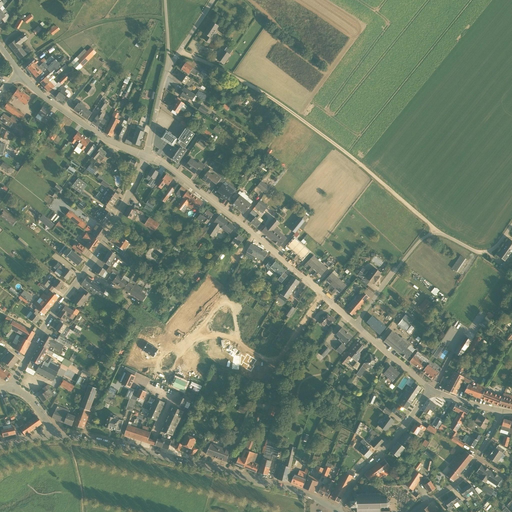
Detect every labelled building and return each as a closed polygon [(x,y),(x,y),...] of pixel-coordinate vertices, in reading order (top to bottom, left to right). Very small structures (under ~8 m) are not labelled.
[(2,11),(0,11),(0,19),(1,18),(5,22),(9,15),(6,13),(4,14),(2,11)] [(29,14),(23,19),(26,23),(33,18),(29,14)] [(18,29),(21,24),(22,21),(19,19),(17,22),(14,27),(18,29)] [(209,43),(208,42),(213,35),(214,35),(217,31),(216,30),(219,26),(212,22),(204,34),(208,36),(205,41),(209,43)] [(32,30),(35,34),(42,29),(39,25),(32,30)] [(59,30),(56,25),(47,31),(51,36),(59,30)] [(12,42),(8,45),(20,60),(27,54),(23,50),(19,44),(27,38),(24,33),(17,38),(12,42)] [(91,47),(77,62),(81,66),(82,67),(96,52),(91,47)] [(224,64),(230,55),(224,51),(218,60),(224,64)] [(31,72),(37,67),(35,64),(38,62),(36,60),(27,68),(31,72)] [(47,67),(46,68),(48,71),(53,66),(57,63),(55,60),(51,63),(51,64),(47,67)] [(191,72),(196,76),(199,72),(186,63),(182,69),(189,75),(191,72)] [(38,67),(37,67),(31,72),(36,78),(45,70),(43,68),(40,65),(38,67)] [(44,87),(50,81),(48,79),(50,76),(49,74),(40,82),(44,87)] [(189,86),(193,80),(184,74),(179,81),(185,85),(185,84),(189,86)] [(61,84),(68,78),(65,75),(58,81),(61,84)] [(50,82),(50,81),(44,87),(48,92),(57,84),(55,82),(53,79),(50,82)] [(62,102),(65,97),(68,94),(65,92),(67,89),(62,85),(60,89),(62,90),(59,93),(58,92),(55,97),(62,102)] [(192,101),(195,96),(184,88),(182,91),(183,92),(181,96),(188,101),(190,99),(192,101)] [(26,105),(30,98),(17,89),(13,95),(26,105)] [(204,101),(207,96),(199,90),(195,95),(204,101)] [(173,110),(171,112),(176,116),(184,104),(180,101),(181,100),(177,98),(176,101),(178,102),(173,110)] [(103,110),(108,103),(105,100),(100,108),(103,110)] [(17,117),(20,112),(7,103),(4,108),(17,117)] [(92,113),(84,108),(79,104),(78,104),(74,110),(87,120),(92,113)] [(207,109),(203,107),(201,105),(198,110),(206,115),(209,110),(207,109)] [(46,123),(50,118),(47,115),(49,112),(42,107),(37,114),(38,114),(35,117),(40,121),(41,120),(46,123)] [(98,115),(92,123),(95,125),(96,124),(101,128),(107,121),(102,117),(104,115),(100,112),(98,116),(98,115)] [(0,117),(0,121),(6,126),(10,128),(13,124),(14,125),(17,120),(11,116),(9,118),(3,114),(0,117)] [(112,137),(120,121),(113,117),(105,133),(112,137)] [(48,137),(53,140),(65,124),(60,121),(48,137)] [(126,125),(126,124),(123,123),(123,124),(117,135),(120,137),(119,138),(121,139),(126,129),(126,127),(125,127),(126,125)] [(197,131),(200,126),(195,123),(192,128),(197,131)] [(140,146),(145,133),(144,132),(145,129),(138,127),(137,130),(132,143),(140,146)] [(185,148),(195,134),(186,128),(178,139),(178,138),(177,138),(166,131),(167,131),(166,131),(161,138),(161,139),(161,138),(172,146),(173,146),(178,149),(171,159),(178,164),(187,150),(185,148)] [(207,138),(211,133),(205,129),(201,134),(207,138)] [(80,142),(84,136),(77,132),(71,141),(73,143),(76,139),(80,142)] [(90,141),(84,136),(80,142),(77,146),(83,150),(90,141)] [(103,159),(103,157),(106,153),(100,148),(92,157),(90,160),(94,163),(98,158),(100,160),(102,160),(103,159)] [(201,172),(205,166),(204,164),(199,161),(197,164),(191,159),(185,167),(194,174),(198,169),(201,172)] [(7,171),(10,167),(3,163),(0,166),(7,171)] [(86,170),(93,175),(97,169),(94,167),(95,166),(90,163),(86,170)] [(66,171),(72,174),(75,170),(69,166),(66,171)] [(221,178),(216,174),(216,173),(210,169),(203,179),(206,181),(206,182),(208,184),(211,180),(217,184),(221,178)] [(157,175),(151,171),(147,178),(151,181),(147,187),(151,190),(157,182),(154,180),(157,175)] [(245,179),(248,180),(250,178),(251,179),(253,175),(249,172),(245,179)] [(166,175),(163,180),(161,178),(156,186),(162,189),(165,184),(168,185),(173,179),(166,175)] [(79,186),(82,182),(79,180),(73,188),(80,193),(83,189),(79,186)] [(110,190),(109,192),(107,191),(104,191),(102,194),(105,197),(114,203),(119,196),(113,192),(114,189),(103,180),(102,182),(101,184),(110,190)] [(265,193),(269,187),(261,181),(257,187),(265,193)] [(53,188),(58,193),(62,195),(65,191),(62,188),(56,184),(53,188)] [(227,187),(223,184),(218,191),(223,195),(222,196),(227,200),(235,189),(229,184),(227,187)] [(168,198),(174,189),(170,186),(164,195),(160,199),(165,203),(168,198)] [(181,200),(182,200),(188,191),(182,186),(176,194),(179,197),(178,197),(181,199),(182,198),(183,198),(181,200)] [(203,203),(188,191),(182,200),(181,200),(176,207),(183,212),(188,205),(190,207),(192,205),(198,209),(200,207),(203,203)] [(243,192),(240,195),(233,205),(238,209),(243,203),(246,200),(248,198),(248,197),(243,192)] [(109,209),(114,203),(105,197),(101,203),(109,209)] [(145,204),(152,208),(155,204),(148,200),(145,204)] [(251,204),(246,200),(243,203),(238,209),(244,214),(251,204)] [(263,213),(268,206),(260,200),(254,208),(263,213)] [(112,215),(105,210),(100,208),(98,211),(97,210),(94,214),(96,215),(94,218),(102,224),(104,221),(106,223),(112,215)] [(129,208),(127,212),(126,213),(125,214),(125,215),(132,219),(134,221),(136,217),(134,216),(137,210),(134,209),(133,211),(129,208)] [(3,210),(0,213),(0,214),(12,225),(15,221),(3,210)] [(83,229),(87,224),(69,210),(65,215),(83,229)] [(206,224),(209,220),(213,215),(207,210),(206,212),(203,210),(197,219),(198,218),(200,220),(202,218),(204,220),(203,222),(206,224)] [(257,228),(261,223),(258,220),(261,217),(258,214),(251,222),(257,228)] [(213,224),(207,234),(214,238),(219,227),(229,235),(235,227),(219,215),(216,219),(213,224)] [(52,228),(55,224),(47,217),(43,221),(52,228)] [(155,231),(159,224),(149,217),(144,225),(155,231)] [(296,232),(300,228),(305,221),(300,217),(290,229),(295,234),(296,232)] [(275,228),(279,223),(273,218),(267,226),(262,232),(280,247),(285,241),(287,238),(279,232),(279,231),(275,228)] [(92,235),(99,241),(105,231),(98,226),(92,235)] [(198,241),(208,229),(205,226),(195,238),(198,241)] [(98,241),(99,241),(92,235),(92,236),(87,232),(82,237),(84,239),(88,242),(85,247),(86,248),(92,252),(97,245),(99,242),(98,241)] [(121,249),(118,253),(125,259),(128,254),(123,251),(129,243),(121,237),(120,239),(114,235),(110,241),(116,245),(116,246),(121,249)] [(235,237),(229,245),(232,247),(234,246),(236,248),(238,246),(239,246),(241,243),(244,239),(239,235),(236,238),(235,237)] [(19,237),(17,240),(26,248),(28,245),(19,237)] [(293,250),(299,243),(295,238),(285,249),(287,251),(290,248),(293,250)] [(77,245),(75,243),(72,247),(80,253),(84,248),(78,243),(77,245)] [(297,255),(304,247),(299,243),(293,250),(290,253),(292,255),(294,252),(297,255)] [(245,255),(256,262),(257,262),(259,258),(263,261),(267,253),(251,244),(247,251),(245,255)] [(511,251),(511,250),(511,249),(506,245),(498,257),(505,261),(511,251)] [(77,265),(78,265),(83,259),(68,247),(66,250),(67,251),(64,254),(63,253),(61,256),(75,267),(77,265)] [(302,259),(309,251),(304,247),(297,255),(294,258),(296,259),(299,256),(302,259)] [(109,250),(105,256),(115,263),(115,262),(116,263),(118,260),(122,262),(122,261),(130,267),(132,264),(125,259),(118,253),(116,255),(109,250)] [(183,250),(181,254),(179,257),(183,260),(186,257),(188,253),(183,250)] [(237,261),(240,254),(235,252),(232,260),(237,261)] [(109,266),(107,269),(112,272),(114,269),(111,268),(115,263),(105,256),(102,262),(109,266)] [(311,267),(318,260),(313,256),(304,266),(306,268),(309,265),(311,267)] [(316,272),(323,264),(318,260),(311,267),(308,271),(310,272),(313,269),(316,272)] [(276,272),(281,266),(276,261),(272,265),(269,262),(265,266),(269,269),(268,270),(273,274),(276,272)] [(239,275),(245,265),(240,263),(235,272),(239,275)] [(66,269),(61,264),(57,269),(60,272),(61,271),(63,272),(60,275),(66,280),(72,273),(66,268),(66,269)] [(321,276),(328,269),(323,264),(316,272),(313,275),(315,276),(318,273),(321,276)] [(95,272),(101,276),(104,272),(105,271),(99,266),(95,272)] [(281,266),(276,272),(281,276),(279,278),(278,280),(281,283),(288,275),(285,272),(286,271),(281,266)] [(381,273),(377,270),(374,268),(372,270),(370,269),(369,269),(368,271),(365,275),(360,271),(357,275),(362,279),(364,277),(366,278),(373,283),(375,281),(376,282),(379,277),(378,276),(381,273)] [(330,284),(337,277),(332,273),(322,283),(324,285),(327,282),(330,284)] [(112,282),(123,289),(128,282),(116,275),(116,276),(112,282)] [(86,277),(81,284),(88,289),(88,288),(92,291),(91,293),(94,295),(96,294),(101,297),(105,290),(86,277)] [(286,302),(300,282),(292,277),(279,297),(286,302)] [(335,289),(341,281),(337,277),(330,284),(327,288),(329,289),(332,286),(335,289)] [(54,284),(45,278),(41,283),(51,291),(54,287),(58,290),(63,284),(57,280),(54,284)] [(205,279),(202,282),(211,289),(214,286),(217,289),(218,290),(222,284),(214,278),(215,278),(214,278),(210,283),(205,279)] [(136,283),(131,280),(124,290),(130,293),(137,284),(135,283),(136,283)] [(340,293),(346,286),(341,281),(335,289),(332,292),(334,294),(337,290),(340,293)] [(202,282),(200,285),(205,289),(201,294),(208,300),(209,301),(213,295),(209,292),(211,289),(202,282)] [(137,284),(130,293),(142,301),(145,296),(140,292),(143,288),(141,287),(137,285),(137,284)] [(435,295),(439,290),(435,286),(430,291),(435,295)] [(9,290),(18,297),(20,294),(11,287),(9,290)] [(26,304),(29,300),(32,297),(24,290),(21,294),(20,294),(18,297),(26,304)] [(91,295),(85,291),(83,294),(80,292),(73,301),(79,307),(87,298),(88,298),(91,295)] [(45,297),(43,299),(51,306),(58,298),(50,292),(45,297)] [(353,316),(369,297),(363,292),(347,311),(353,316)] [(200,293),(197,296),(202,300),(198,305),(202,309),(206,312),(205,312),(206,312),(209,308),(210,307),(210,306),(206,303),(208,300),(201,294),(200,293)] [(51,306),(43,299),(39,304),(36,301),(33,305),(35,307),(36,308),(43,314),(44,315),(51,306)] [(419,308),(424,312),(431,303),(426,299),(419,308)] [(193,301),(190,305),(196,309),(192,313),(194,315),(199,320),(204,315),(199,311),(202,308),(198,305),(193,301)] [(288,317),(294,308),(290,305),(288,309),(289,310),(285,315),(288,317)] [(65,306),(57,317),(65,322),(66,320),(65,319),(67,316),(69,318),(70,318),(73,313),(76,316),(79,311),(74,308),(72,310),(65,306)] [(158,314),(162,309),(157,306),(153,311),(158,314)] [(185,308),(182,311),(187,316),(184,320),(184,321),(187,323),(187,324),(191,327),(195,321),(191,318),(194,315),(192,313),(185,308)] [(35,324),(39,318),(36,315),(37,313),(32,309),(30,312),(30,311),(26,317),(35,324)] [(330,317),(327,314),(325,317),(323,316),(318,321),(323,326),(326,323),(329,326),(332,323),(332,324),(336,320),(331,316),(330,317)] [(406,332),(410,327),(411,325),(409,323),(411,320),(404,315),(397,325),(406,332)] [(178,316),(176,320),(181,324),(179,326),(177,329),(184,335),(189,330),(189,329),(189,330),(185,326),(187,323),(184,321),(184,320),(183,320),(182,319),(178,316)] [(372,316),(367,323),(373,327),(372,328),(380,334),(386,327),(379,321),(379,322),(372,316)] [(24,337),(23,338),(30,342),(35,333),(13,321),(10,326),(9,328),(13,331),(24,337)] [(67,333),(70,329),(60,322),(55,329),(61,333),(65,336),(67,333)] [(457,328),(452,325),(444,338),(449,341),(457,328)] [(346,343),(352,336),(342,326),(335,333),(340,337),(338,339),(342,342),(336,349),(340,353),(346,347),(344,345),(346,343)] [(401,338),(392,331),(384,341),(407,360),(414,351),(415,350),(407,343),(401,338)] [(39,345),(53,353),(58,356),(60,353),(65,346),(70,349),(73,343),(59,336),(57,339),(55,338),(54,340),(52,339),(45,334),(39,345)] [(470,358),(476,347),(481,338),(478,336),(476,335),(470,345),(464,355),(470,358)] [(30,342),(23,338),(21,336),(18,341),(15,348),(14,350),(24,355),(30,342)] [(454,353),(461,357),(472,341),(465,336),(454,353)] [(351,362),(353,359),(356,362),(362,355),(359,353),(364,347),(358,342),(349,353),(347,351),(341,358),(343,360),(341,363),(343,365),(346,362),(347,363),(349,361),(351,362)] [(230,344),(225,350),(229,353),(228,354),(233,357),(231,369),(239,370),(240,364),(241,356),(237,355),(235,355),(238,351),(230,344)] [(53,353),(39,345),(30,360),(30,361),(27,367),(35,371),(53,381),(60,367),(53,363),(54,360),(46,356),(47,353),(51,356),(53,353)] [(326,346),(319,353),(323,357),(330,350),(326,346)] [(149,348),(146,353),(153,358),(156,353),(149,348)] [(192,350),(187,357),(193,361),(191,364),(198,368),(201,363),(198,360),(201,357),(192,350)] [(18,359),(8,351),(6,354),(3,352),(2,354),(15,363),(18,359)] [(11,368),(15,363),(2,354),(0,355),(2,357),(0,359),(0,360),(5,364),(4,365),(8,368),(9,367),(11,368)] [(241,356),(240,364),(241,365),(243,362),(248,366),(246,369),(251,372),(254,366),(253,365),(256,360),(247,354),(245,357),(241,354),(241,356)] [(366,369),(365,369),(367,365),(372,368),(378,360),(377,359),(377,358),(375,357),(374,357),(370,355),(356,375),(359,377),(360,378),(366,369)] [(421,370),(425,365),(426,364),(415,355),(410,362),(421,370)] [(139,356),(136,363),(139,364),(137,369),(149,374),(152,368),(145,364),(147,359),(139,356)] [(468,363),(463,360),(458,371),(462,373),(468,363)] [(433,380),(434,380),(440,372),(428,364),(422,372),(433,380)] [(0,377),(3,380),(9,373),(0,365),(0,377)] [(388,378),(395,370),(390,366),(383,374),(388,378)] [(127,373),(122,384),(125,385),(125,387),(129,388),(129,387),(130,388),(135,376),(134,376),(136,372),(125,367),(124,371),(127,373)] [(392,382),(399,374),(395,370),(388,378),(392,382)] [(455,395),(462,380),(469,384),(471,380),(462,376),(453,371),(445,390),(455,395)] [(176,378),(173,386),(184,391),(187,382),(176,378)] [(65,389),(69,383),(63,379),(59,385),(65,389)] [(191,382),(190,386),(200,390),(201,387),(191,382)] [(397,403),(397,404),(406,410),(407,409),(421,388),(414,383),(405,397),(402,395),(396,403),(397,403)] [(464,393),(480,399),(485,389),(486,387),(478,383),(476,387),(468,384),(464,393)] [(49,389),(50,389),(50,388),(48,384),(43,388),(45,391),(39,396),(42,401),(53,394),(49,389)] [(80,407),(83,408),(89,411),(98,389),(96,388),(97,387),(97,386),(96,385),(95,385),(94,385),(93,386),(93,387),(89,385),(80,407)] [(134,389),(130,399),(131,399),(136,400),(138,398),(143,400),(146,392),(140,389),(138,391),(134,389)] [(499,406),(503,397),(484,391),(485,389),(480,399),(499,406)] [(113,394),(107,392),(104,399),(109,401),(112,394),(113,394)] [(187,402),(189,403),(192,398),(183,394),(182,398),(179,396),(176,403),(184,407),(187,402)] [(511,396),(504,394),(503,397),(499,406),(511,409),(511,396)] [(162,409),(165,403),(155,398),(152,404),(162,409)] [(430,415),(432,412),(436,405),(430,401),(426,407),(423,412),(427,414),(427,413),(430,415)] [(159,415),(162,409),(152,404),(150,410),(159,415)] [(406,410),(397,404),(394,407),(396,409),(393,413),(401,419),(405,413),(402,411),(404,409),(406,410)] [(453,436),(453,437),(455,436),(457,433),(456,432),(462,424),(465,419),(469,410),(456,404),(452,410),(458,413),(457,413),(454,420),(449,428),(455,431),(449,439),(450,440),(453,436)] [(274,416),(277,407),(271,405),(268,414),(274,416)] [(72,426),(76,416),(61,411),(63,408),(57,406),(52,418),(61,421),(64,422),(64,423),(65,423),(71,425),(72,426)] [(167,434),(172,435),(183,411),(172,406),(161,431),(167,434)] [(389,415),(392,412),(385,407),(383,411),(389,415)] [(84,429),(90,411),(89,411),(83,408),(82,411),(80,415),(77,414),(73,425),(84,429)] [(156,421),(159,415),(150,410),(147,416),(156,421)] [(186,412),(176,433),(179,435),(189,414),(186,412)] [(117,419),(117,416),(114,415),(113,418),(109,416),(106,427),(111,429),(111,428),(117,430),(116,432),(120,433),(123,421),(119,420),(117,419)] [(33,430),(40,424),(41,424),(41,423),(36,416),(26,423),(33,430)] [(386,431),(394,421),(387,416),(380,426),(378,425),(376,428),(381,432),(383,429),(386,431)] [(481,417),(478,416),(474,423),(485,429),(487,425),(486,425),(489,421),(482,417),(481,417)] [(443,420),(437,417),(436,419),(435,418),(432,424),(438,428),(443,420)] [(511,434),(511,432),(511,428),(510,428),(511,421),(504,419),(501,430),(504,431),(508,432),(508,433),(511,434)] [(24,425),(21,420),(16,423),(24,435),(33,430),(26,423),(24,425)] [(9,435),(15,434),(14,429),(15,428),(14,424),(14,421),(10,422),(11,425),(7,426),(8,428),(9,435)] [(131,437),(136,423),(132,422),(132,423),(129,422),(128,425),(127,425),(124,435),(131,437)] [(138,423),(136,423),(131,437),(138,439),(141,429),(136,427),(138,423)] [(426,428),(418,423),(416,426),(415,425),(410,431),(417,435),(419,432),(422,434),(426,428)] [(138,439),(144,442),(148,432),(147,432),(149,427),(144,425),(142,429),(141,429),(138,439)] [(435,428),(435,429),(429,425),(427,429),(435,434),(437,430),(435,428)] [(2,426),(0,426),(0,431),(2,431),(3,437),(9,435),(8,428),(3,429),(2,426)] [(378,433),(373,430),(371,433),(370,434),(375,437),(373,440),(371,439),(368,442),(372,446),(376,449),(383,441),(380,438),(377,435),(378,433)] [(155,445),(162,448),(165,439),(165,438),(166,438),(167,434),(161,431),(160,434),(163,435),(161,440),(157,439),(157,441),(155,445)] [(151,433),(148,432),(144,442),(151,444),(155,445),(157,441),(152,440),(149,439),(151,433)] [(406,448),(414,439),(406,432),(390,451),(397,457),(405,447),(406,448)] [(472,438),(468,436),(465,442),(465,443),(473,448),(477,441),(478,441),(481,436),(477,433),(473,438),(472,437),(472,438)] [(165,438),(165,439),(162,448),(169,450),(171,443),(175,444),(178,437),(175,435),(173,440),(172,440),(171,440),(166,438),(165,438)] [(194,457),(197,450),(194,448),(192,451),(191,451),(196,439),(186,435),(184,440),(182,439),(181,442),(178,441),(175,449),(179,451),(182,445),(191,449),(189,455),(194,457)] [(250,455),(251,451),(250,451),(254,441),(248,439),(241,457),(239,456),(238,460),(236,464),(245,468),(248,460),(247,459),(249,454),(250,455)] [(363,444),(358,449),(361,452),(364,455),(363,456),(366,458),(367,457),(367,458),(370,455),(370,454),(372,452),(369,449),(371,446),(362,439),(361,440),(360,442),(363,444)] [(226,462),(230,450),(223,448),(216,445),(210,443),(206,454),(226,462)] [(266,445),(266,447),(264,453),(263,459),(262,459),(260,468),(258,473),(268,475),(272,457),(277,458),(279,449),(274,447),(266,445)] [(505,450),(498,445),(496,448),(495,448),(493,451),(490,454),(491,454),(488,458),(497,463),(503,453),(504,454),(506,451),(505,450)] [(285,465),(281,465),(277,479),(287,482),(291,466),(296,448),(289,446),(285,465)] [(423,453),(432,459),(435,456),(426,450),(423,453)] [(454,458),(451,463),(454,466),(446,476),(449,478),(453,481),(473,457),(475,455),(470,452),(467,450),(467,451),(465,451),(462,455),(461,455),(459,453),(456,456),(459,459),(458,461),(454,458)] [(252,462),(255,453),(251,451),(250,455),(249,454),(247,459),(248,460),(245,468),(256,472),(259,465),(252,462)] [(384,459),(364,474),(371,482),(377,477),(384,472),(385,474),(386,475),(389,472),(388,470),(391,467),(384,459)] [(418,471),(422,464),(419,462),(414,468),(418,471)] [(327,478),(331,469),(330,468),(332,465),(326,463),(324,469),(317,466),(315,471),(322,474),(321,476),(327,478)] [(485,468),(481,465),(476,472),(481,476),(479,479),(485,483),(487,480),(497,486),(502,479),(498,476),(495,474),(488,470),(489,469),(485,467),(485,468)] [(332,494),(331,493),(329,498),(332,499),(331,499),(339,503),(353,476),(352,476),(354,472),(350,470),(348,473),(343,471),(332,494)] [(405,485),(413,491),(423,476),(415,470),(405,485)] [(306,478),(305,478),(297,475),(294,474),(291,483),(298,486),(303,488),(306,478)] [(433,491),(434,490),(434,489),(435,488),(427,477),(424,479),(424,480),(422,482),(429,492),(432,490),(433,491)] [(314,492),(318,482),(308,478),(303,488),(314,492)] [(322,483),(320,489),(318,494),(328,498),(334,481),(329,479),(328,480),(326,485),(322,483)] [(487,492),(486,493),(490,496),(494,490),(484,484),(481,489),(487,492)] [(469,485),(465,488),(468,493),(471,491),(472,494),(473,493),(474,494),(476,493),(474,489),(473,490),(469,485)] [(465,495),(468,493),(465,488),(460,491),(466,500),(468,498),(465,495)] [(380,495),(380,493),(379,494),(376,494),(376,493),(375,493),(375,494),(371,494),(371,493),(370,493),(366,493),(366,494),(362,494),(362,493),(361,493),(361,494),(357,494),(356,493),(356,494),(356,495),(353,495),(354,499),(354,500),(350,500),(350,507),(357,507),(356,511),(389,511),(389,508),(388,508),(388,507),(389,505),(390,505),(391,504),(390,504),(390,501),(391,501),(390,500),(389,501),(387,499),(388,498),(387,497),(387,499),(384,499),(384,495),(381,495),(380,495)] [(455,494),(450,498),(454,504),(457,501),(459,504),(462,502),(461,499),(459,500),(455,494)] [(449,511),(452,509),(450,506),(454,504),(450,498),(444,502),(448,508),(447,509),(449,511)]
